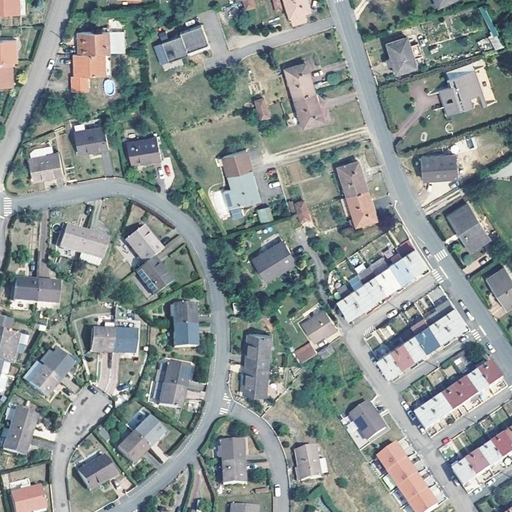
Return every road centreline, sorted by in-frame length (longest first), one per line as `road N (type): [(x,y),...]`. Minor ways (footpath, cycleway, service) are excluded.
road 1 (residential): [(215,400),(218,301),(199,245),(171,212),(111,187),(0,207)]
road 2 (residential): [(449,268),(396,185),(339,0)]
road 3 (residential): [(0,162),(63,0)]
road 4 (residential): [(123,511),(177,469),(215,400)]
road 5 (residential): [(215,400),(266,432),(279,461),(283,511)]
road 6 (unknown): [(345,19),(260,44),(237,39),(225,24)]
road 7 (residential): [(353,339),(449,268)]
